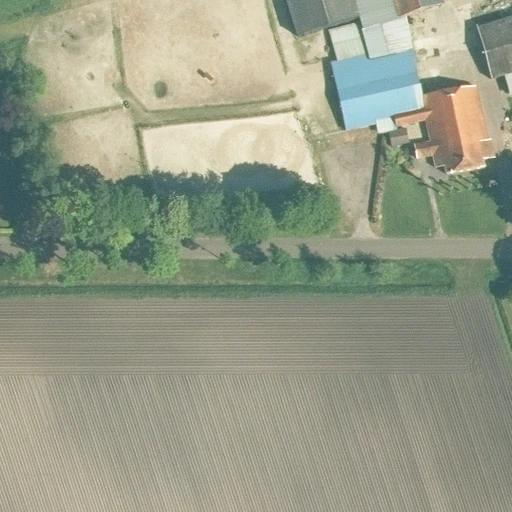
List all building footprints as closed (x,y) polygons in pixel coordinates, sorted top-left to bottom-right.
[(284,0),(296,40),(358,22),(351,0),(284,0)] [(332,45),(332,49),(340,83),(349,128),(393,119),(397,130),(426,121),(431,144),(414,148),(416,160),(433,157),(436,170),(445,168),(446,176),(482,170),(481,163),(493,160),(489,142),(486,143),(474,89),(420,99),(415,76),(419,75),(416,64),(414,61),(404,18),(442,6),(440,0),(355,0),(368,41),(364,42),(359,25),(329,33),(332,45)] [(487,9),(471,14),(492,82),(503,78),(510,98),(511,97),(511,18),(492,25),(487,9)] [(406,130),(388,134),(391,149),(409,146),(406,130)] [(7,196),(0,168),(0,212),(3,211),(0,199),(8,197),(7,196)]
